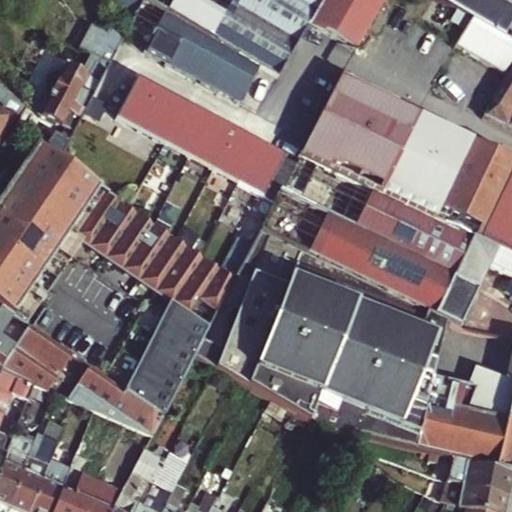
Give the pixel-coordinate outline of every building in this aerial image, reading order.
[(372,0),(376,2),(376,0),(101,0),(133,18),(133,19),(143,1),(276,80),(308,26),(323,0),(372,0)] [(376,2),(372,0),(323,0),(308,26),(354,53),(377,13),(381,5),(376,2)] [(511,9),(496,0),(436,0),(471,21),(511,44),(511,9)] [(455,47),(503,75),(511,60),(511,44),(471,21),(455,47)] [(60,140),(67,143),(110,63),(123,37),(108,29),(104,37),(88,28),(77,50),(90,57),(80,76),(64,68),(58,80),(51,77),(40,98),(46,102),(38,119),(63,132),(60,140)] [(511,68),(482,120),(511,134),(511,68)] [(373,196),(433,225),(471,144),(342,77),(325,111),(310,141),(308,140),(298,160),(373,196)] [(120,125),(273,194),(293,150),(140,81),(120,125)] [(0,137),(11,120),(16,124),(26,109),(0,90),(0,137)] [(511,163),(471,144),(433,225),(472,243),(511,262),(511,163)] [(151,440),(193,359),(234,281),(36,148),(16,177),(9,187),(0,200),(0,375),(30,388),(30,389),(151,440)] [(299,254),(434,319),(472,243),(433,225),(373,196),(298,160),(258,234),(299,254)] [(4,183),(9,187),(16,177),(11,174),(4,183)] [(445,324),(459,331),(488,269),(511,280),(511,262),(472,243),(434,319),(445,324)] [(475,391),(432,382),(445,324),(434,319),(299,254),(246,391),(250,393),(268,403),(348,451),(352,439),(440,459),(511,475),(511,399),(484,393),(490,380),(481,376),(475,391)] [(0,465),(10,439),(0,435),(0,423),(9,400),(23,405),(30,389),(30,388),(0,375),(0,465)] [(511,387),(490,380),(484,393),(511,399),(511,387)] [(242,408),(260,420),(268,403),(250,393),(242,408)] [(0,465),(0,511),(5,511),(36,436),(37,435),(30,432),(27,441),(25,440),(19,456),(11,453),(18,437),(12,435),(10,439),(0,465)] [(29,511),(47,468),(56,445),(36,436),(5,511),(29,511)] [(11,453),(19,456),(25,440),(18,437),(11,453)] [(59,473),(63,464),(58,462),(64,448),(56,445),(47,468),(59,473)] [(29,511),(51,511),(67,476),(76,454),(64,448),(58,462),(63,464),(59,473),(47,468),(29,511)] [(130,477),(140,482),(154,458),(143,452),(131,476),(130,477)] [(111,511),(136,511),(145,498),(163,464),(154,458),(140,482),(130,477),(117,501),(111,511)] [(51,511),(111,511),(117,501),(100,492),(110,468),(87,459),(78,481),(67,476),(51,511)] [(462,491),(508,499),(511,480),(511,475),(440,459),(436,481),(462,491)] [(136,511),(161,511),(170,497),(162,492),(167,483),(174,470),(163,464),(145,498),(136,511)] [(100,492),(117,501),(130,477),(131,476),(110,468),(100,492)] [(458,511),(505,511),(508,499),(462,491),(436,481),(432,501),(444,507),(455,511),(458,511)] [(162,492),(170,497),(175,487),(167,483),(162,492)] [(161,511),(175,511),(185,493),(175,487),(170,497),(161,511)] [(199,511),(211,511),(213,510),(216,502),(207,497),(199,511)]
